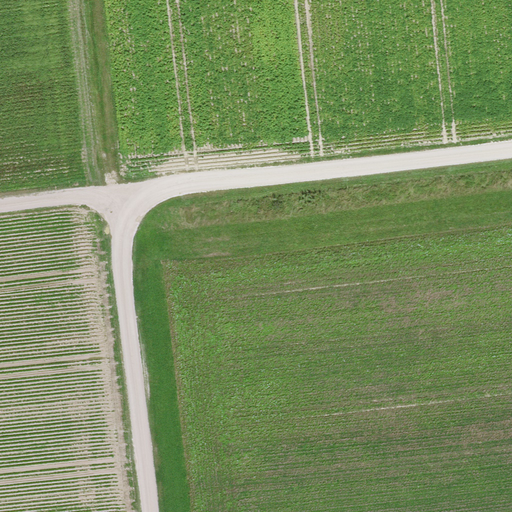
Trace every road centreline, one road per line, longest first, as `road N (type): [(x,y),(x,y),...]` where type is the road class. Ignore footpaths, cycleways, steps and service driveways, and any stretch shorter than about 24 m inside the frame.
road 1 (track): [(511,147),(0,205)]
road 2 (track): [(150,511),(92,0)]
